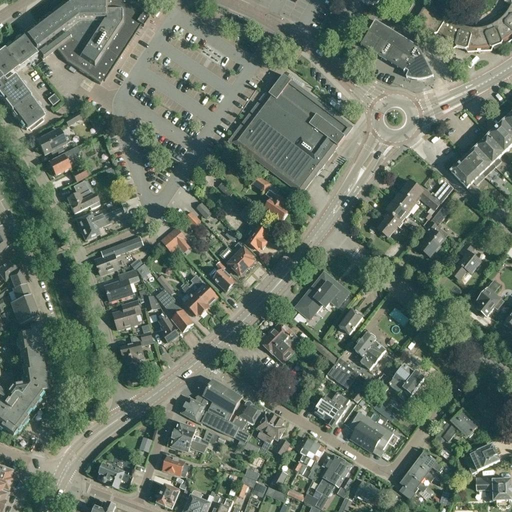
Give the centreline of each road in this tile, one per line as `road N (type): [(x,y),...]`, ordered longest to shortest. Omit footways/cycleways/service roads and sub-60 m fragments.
road 1 (residential): [(482,356),(388,477),(195,362)]
road 2 (residential): [(0,114),(80,255),(125,413)]
road 3 (residential): [(21,248),(58,374),(54,417),(34,465)]
road 4 (tertiary): [(482,356),(326,227)]
road 5 (tertiary): [(381,105),(297,39),(219,0)]
road 6 (secondary): [(195,362),(264,305),(326,227)]
road 7 (residential): [(511,235),(405,133)]
road 8 (residential): [(138,508),(171,407),(164,386)]
